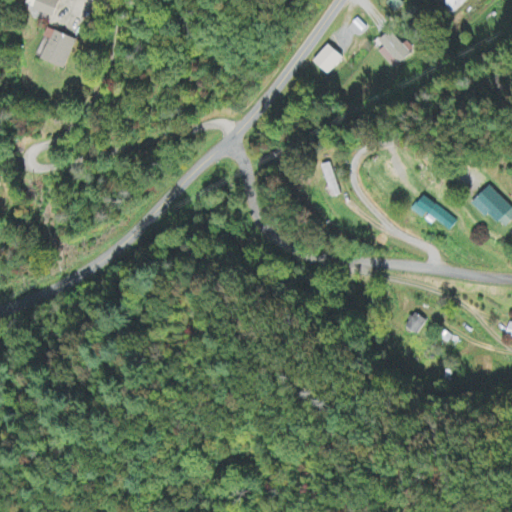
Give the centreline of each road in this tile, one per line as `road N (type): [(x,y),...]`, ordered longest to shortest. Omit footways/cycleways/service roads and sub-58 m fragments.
road 1 (residential): [(0,306),(62,293),(234,133),(343,0)]
road 2 (residential): [(234,133),(268,230),(316,256),(354,261)]
road 3 (residential): [(354,261),(455,299),(511,349)]
road 4 (residential): [(354,261),(511,277)]
